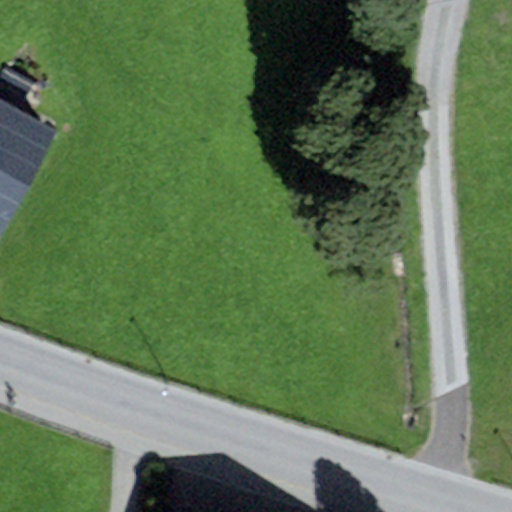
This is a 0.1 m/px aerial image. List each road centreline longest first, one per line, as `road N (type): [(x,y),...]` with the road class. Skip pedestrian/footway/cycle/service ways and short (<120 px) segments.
road 1 (track): [(469,0),(449,126),(445,239),(452,391),(469,511)]
road 2 (tertiary): [(0,353),(459,511)]
